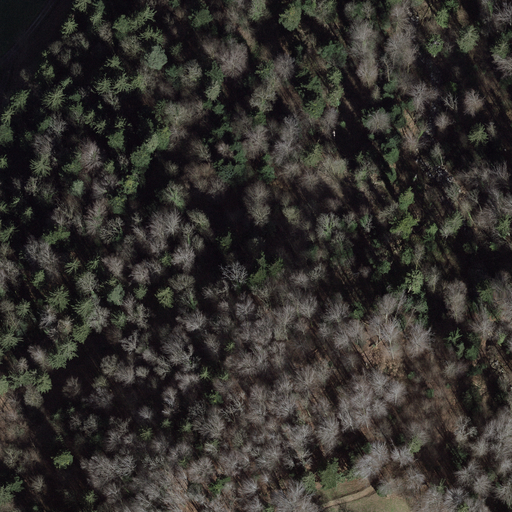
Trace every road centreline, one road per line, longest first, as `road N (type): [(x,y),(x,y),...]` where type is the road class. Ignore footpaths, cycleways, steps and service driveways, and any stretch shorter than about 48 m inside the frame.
road 1 (track): [(0,413),(5,394),(52,342),(88,255),(171,172),(191,96),(244,63),(268,12),(285,0)]
road 2 (track): [(312,332),(230,310),(50,442),(21,446),(0,428)]
